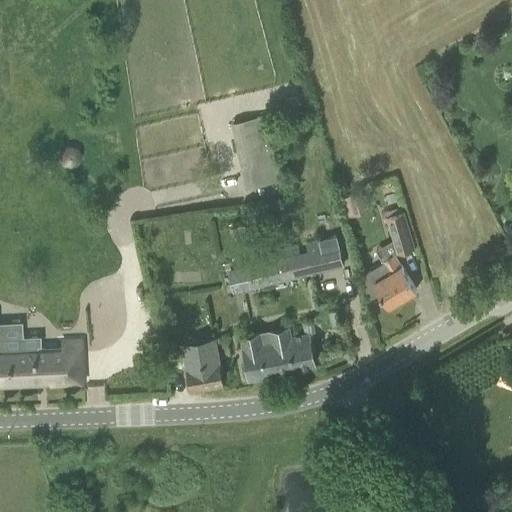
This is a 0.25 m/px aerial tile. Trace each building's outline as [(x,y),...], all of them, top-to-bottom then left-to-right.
[(253,66),(255,84),(290,80),(288,62),(253,66)] [(265,114),(233,121),(230,122),(245,188),(280,180),(265,114)] [(218,138),(222,162),(236,160),(232,136),(218,138)] [(348,215),(367,209),(361,188),(342,194),(348,215)] [(385,216),(392,239),(396,252),(414,246),(404,210),(385,216)] [(19,266),(66,267),(67,233),(20,232),(19,266)] [(228,267),(233,292),(343,266),(338,243),(228,267)] [(380,292),(388,306),(391,304),(394,306),(401,302),(400,299),(416,289),(395,253),(360,275),(367,300),(380,292)] [(91,279),(92,303),(130,302),(130,278),(91,279)] [(239,335),(244,361),(246,361),(250,380),(315,368),(308,332),(292,335),(289,325),(239,335)] [(0,350),(0,384),(82,381),(80,341),(61,341),(61,347),(37,349),(37,346),(39,346),(39,336),(2,338),(2,347),(5,347),(5,350),(0,350)] [(185,370),(187,370),(191,390),(222,384),(214,336),(180,342),(185,370)]
